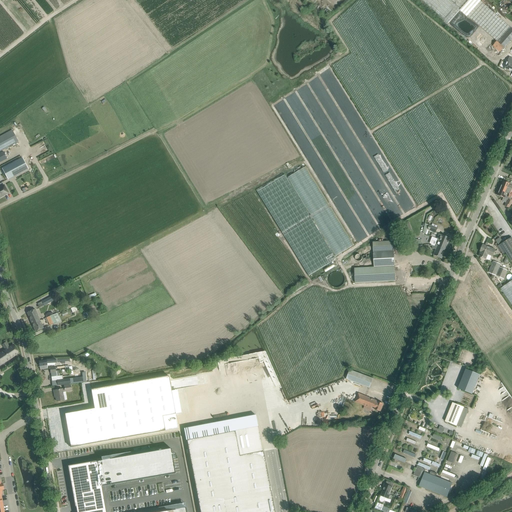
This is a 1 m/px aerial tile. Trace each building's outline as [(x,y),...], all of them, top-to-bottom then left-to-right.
[(494,47),(492,50),(497,56),(504,48),(511,39),(511,28),(510,28),(479,0),(421,0),(448,23),(459,10),(467,17),(468,15),(497,41),(492,46),(494,47)] [(472,40),(481,47),(488,39),(479,32),(472,40)] [(12,130),(0,136),(0,151),(13,144),(14,146),(19,144),(18,142),(12,130)] [(12,147),(0,153),(0,162),(16,154),(12,147)] [(22,158),(2,169),(5,173),(12,169),(15,176),(28,169),(22,158)] [(306,166),(288,177),(336,255),(353,245),(306,166)] [(336,259),(284,175),(257,191),(309,276),(336,259)] [(0,197),(8,193),(4,185),(0,187),(0,186),(0,197)] [(511,189),(501,185),(499,190),(511,195),(511,189)] [(504,198),(502,201),(506,203),(504,206),(509,208),(511,202),(511,195),(499,190),(497,195),(504,198)] [(427,235),(429,230),(436,233),(437,228),(436,228),(438,225),(432,223),(431,226),(429,225),(425,223),(423,233),(427,235)] [(439,234),(437,239),(441,241),(447,244),(450,238),(439,234)] [(432,237),(429,243),(431,244),(445,250),(447,244),(441,241),(437,239),(432,237)] [(498,246),(503,254),(505,252),(511,261),(511,260),(511,238),(498,246)] [(373,242),(374,252),(374,267),(354,267),(355,273),(352,273),(352,276),(355,276),(355,283),(395,281),(393,241),(373,242)] [(441,258),(445,250),(431,244),(431,246),(433,247),(432,248),(436,250),(434,255),(441,258)] [(495,250),(483,245),(480,251),(481,252),(479,256),(486,259),(488,254),(493,256),(495,250)] [(496,275),(504,279),(507,270),(499,267),(500,264),(493,261),(489,272),(496,275)] [(344,279),(344,277),(343,276),(342,274),(341,273),(340,272),(339,272),(337,271),(336,271),(335,271),(333,272),(332,273),(331,274),(330,274),(330,276),(329,277),(329,279),(329,281),(330,282),(330,283),(331,284),(332,285),(333,285),(334,286),(336,286),(338,286),(339,286),(340,285),(341,284),(342,283),(343,282),(344,280),(344,279)] [(511,280),(500,289),(511,305),(511,280)] [(51,297),(46,299),(42,302),(44,306),(53,301),(51,297)] [(35,309),(31,311),(27,313),(32,324),(40,320),(35,309)] [(57,313),(53,315),(46,318),(45,319),(47,323),(48,322),(49,325),(60,321),(57,313)] [(40,320),(32,324),(35,332),(43,328),(40,320)] [(0,353),(0,365),(19,353),(13,345),(9,347),(6,342),(2,344),(6,350),(0,353)] [(259,357),(170,372),(176,407),(251,394),(248,379),(263,377),(259,357)] [(46,360),(39,361),(39,366),(40,370),(48,369),(47,365),(55,365),(55,363),(57,363),(57,362),(69,361),(69,358),(56,358),(46,359),(46,360)] [(79,361),(72,359),(72,363),(72,365),(81,367),(82,362),(79,361)] [(55,367),(50,368),(50,373),(51,373),(52,381),(57,380),(58,385),(63,385),(77,383),(80,382),(83,382),(83,383),(86,382),(86,373),(82,373),(83,377),(63,379),(62,375),(56,376),(55,367)] [(466,369),(458,389),(472,394),(480,375),(466,369)] [(346,379),(365,386),(370,388),(373,378),(349,370),(346,379)] [(94,408),(64,413),(65,418),(65,419),(70,448),(80,446),(80,445),(178,428),(168,376),(140,381),(90,389),(94,408)] [(64,389),(53,391),(54,395),(55,395),(57,401),(64,400),(63,392),(62,391),(64,391),(64,389),(71,388),(71,385),(69,385),(64,386),(64,389)] [(355,401),(365,405),(363,409),(373,413),(374,409),(380,412),(383,404),(358,394),(355,401)] [(464,407),(452,403),(445,421),(456,426),(464,407)] [(179,429),(189,427),(189,422),(187,423),(186,419),(178,420),(179,429)] [(187,440),(200,511),(274,511),(263,451),(239,456),(235,431),(187,440)] [(102,461),(68,466),(75,506),(76,506),(76,511),(186,511),(186,508),(185,508),(161,511),(105,511),(101,486),(175,473),(173,459),(172,453),(171,448),(166,449),(102,461)] [(403,455),(399,464),(404,467),(406,463),(411,465),(414,460),(403,455)] [(413,475),(419,478),(422,479),(419,486),(447,497),(452,483),(424,472),(426,469),(417,466),(413,475)] [(381,496),(380,499),(380,500),(380,501),(381,501),(381,502),(382,502),(383,502),(384,501),(384,500),(385,498),(388,499),(392,487),(384,484),(383,487),(384,488),(381,496)]
